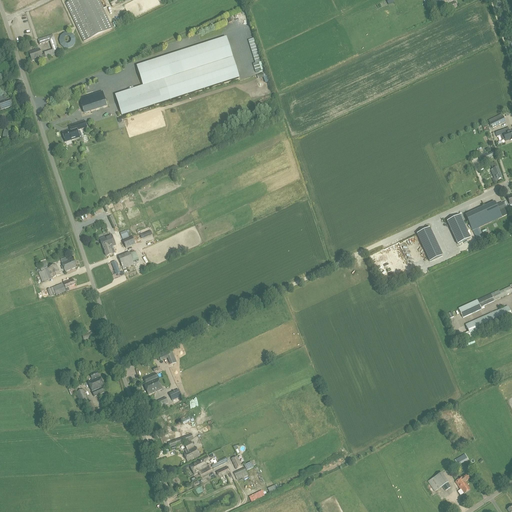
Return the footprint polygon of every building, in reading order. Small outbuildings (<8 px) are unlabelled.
[(73,0),(66,3),(84,42),(112,28),(99,0),(73,0)] [(447,11),(457,7),(455,2),(445,6),(447,11)] [(50,41),(53,50),(54,55),(59,53),(53,35),(38,40),(40,45),(50,41)] [(137,66),(143,86),(116,95),(123,116),(239,78),(232,57),(226,37),(137,66)] [(40,49),(29,53),(32,61),(42,58),(43,59),(50,57),(48,52),(45,53),(45,54),(42,56),(40,49)] [(258,53),(252,55),(255,63),(261,61),(258,53)] [(258,62),(253,64),(255,72),(261,71),(258,62)] [(102,92),(80,99),(84,113),(107,106),(102,92)] [(0,97),(0,106),(1,110),(13,106),(10,99),(8,100),(6,96),(0,97)] [(490,124),(492,129),(506,122),(503,117),(490,124)] [(78,124),(79,130),(87,127),(85,121),(78,124)] [(77,128),(63,133),(66,142),(80,138),(77,128)] [(511,130),(503,133),(505,140),(509,138),(510,140),(511,138),(511,130)] [(483,154),(478,157),(481,162),(495,155),(493,152),(484,156),(483,154)] [(502,178),(497,167),(495,162),(490,164),(492,169),(490,170),(495,181),(497,180),(502,178)] [(116,201),(118,204),(129,199),(127,195),(116,201)] [(495,202),(465,216),(472,231),(502,218),(500,214),(506,212),(502,203),(496,205),(495,202)] [(460,215),(458,215),(458,216),(458,217),(447,222),(457,244),(470,239),(462,219),(462,218),(461,215),(460,215),(460,214),(460,215)] [(442,256),(430,228),(417,234),(429,262),(442,256)] [(120,233),(123,240),(129,237),(126,231),(120,233)] [(111,235),(106,237),(110,248),(115,246),(111,235)] [(113,254),(110,248),(106,237),(100,240),(107,257),(113,254)] [(126,249),(135,245),(132,237),(123,241),(126,249)] [(73,259),(62,263),(65,272),(76,268),(73,259)] [(120,272),(115,261),(111,263),(116,274),(120,272)] [(54,266),(52,267),(49,268),(53,278),(60,275),(57,265),(54,266)] [(53,278),(49,268),(48,269),(46,266),(40,268),(42,272),(41,272),(44,282),(53,278)] [(73,280),(64,283),(66,288),(75,285),(73,280)] [(62,284),(53,288),(56,295),(66,291),(62,284)] [(499,290),(477,301),(458,309),(458,310),(459,314),(460,313),(463,319),(481,310),(480,308),(493,302),(508,295),(507,295),(511,292),(511,284),(510,285),(510,287),(499,292),(499,290)] [(509,322),(511,320),(511,313),(511,314),(508,306),(485,316),(474,321),(465,325),(469,333),(462,335),(464,340),(471,337),(490,328),(490,329),(508,320),(509,322)] [(92,331),(82,334),(83,340),(94,337),(92,331)] [(160,361),(167,359),(169,365),(176,363),(171,348),(157,354),(160,361)] [(90,375),(92,379),(92,380),(88,382),(94,397),(104,392),(102,388),(104,387),(100,377),(99,378),(98,376),(97,372),(90,375)] [(162,390),(156,374),(144,379),(146,383),(144,384),(148,395),(162,390)] [(80,402),(75,388),(41,402),(47,416),(80,402)] [(172,401),(182,397),(179,390),(169,394),(172,401)] [(160,408),(168,404),(165,398),(157,402),(160,408)] [(185,418),(181,420),(183,425),(194,421),(192,416),(185,419),(185,418)] [(176,440),(167,443),(169,448),(176,446),(193,439),(191,434),(186,436),(176,440)] [(193,446),(191,441),(185,445),(187,450),(185,451),(186,452),(183,453),(188,462),(200,456),(196,447),(194,448),(193,446)] [(465,454),(458,458),(455,460),(458,466),(468,460),(465,454)] [(236,471),(242,467),(237,456),(231,460),(236,471)] [(199,473),(208,468),(205,462),(209,460),(207,457),(196,462),(199,468),(198,468),(198,469),(197,469),(199,473)] [(226,463),(228,460),(226,458),(219,461),(219,463),(212,466),(214,469),(226,463)] [(196,462),(190,466),(194,475),(199,473),(197,469),(198,469),(198,468),(199,468),(196,462)] [(251,462),(244,465),(247,471),(254,467),(251,462)] [(228,467),(217,472),(219,477),(230,472),(228,467)] [(233,473),(237,480),(247,476),(245,472),(246,472),(244,468),(233,473)] [(441,473),(428,482),(434,492),(442,487),(445,490),(445,491),(451,488),(450,486),(441,473)] [(466,475),(455,482),(461,491),(462,491),(464,494),(470,490),(468,486),(465,482),(469,479),(466,475)]
